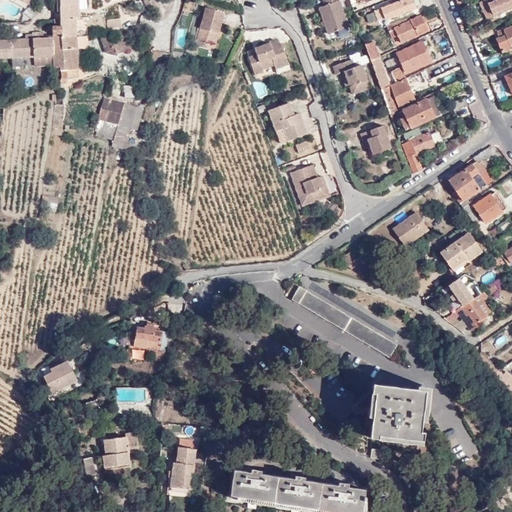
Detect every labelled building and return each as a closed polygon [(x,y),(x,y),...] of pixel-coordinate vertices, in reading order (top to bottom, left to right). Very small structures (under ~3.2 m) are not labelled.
[(61,18),(62,19),(74,19),(74,18),(79,17),(78,0),(56,0),(58,13),(60,13),(61,18)] [(321,0),(324,7),(318,9),(327,35),(348,28),(337,0),(321,0)] [(414,0),(398,0),(381,6),(385,16),(390,18),(418,8),(414,0)] [(494,16),(487,0),(484,0),(480,2),(488,18),(494,16)] [(511,0),(487,0),(494,16),(511,7),(511,0)] [(205,6),(199,27),(205,28),(201,39),(215,43),(221,20),(223,11),(205,6)] [(376,9),(360,16),(365,30),(382,23),(376,9)] [(411,19),(409,16),(392,23),(396,33),(400,42),(427,30),(421,14),(411,19)] [(121,18),(107,19),(107,28),(122,27),(121,18)] [(53,38),(75,36),(75,19),(74,19),(62,19),(54,20),(54,21),(52,21),(52,29),(53,38)] [(392,23),(386,26),(390,36),(396,33),(392,23)] [(205,28),(199,27),(197,37),(201,39),(205,28)] [(511,27),(504,31),(506,35),(496,40),(501,53),(511,48),(511,27)] [(177,29),(174,46),(183,48),(186,31),(177,29)] [(23,57),(54,55),(53,38),(43,38),(43,33),(33,34),(33,39),(0,40),(0,53),(12,53),(12,58),(13,67),(24,67),(23,57)] [(124,33),(100,34),(105,52),(116,54),(111,41),(125,35),(124,33)] [(61,66),(60,69),(61,79),(60,79),(60,84),(66,83),(65,79),(78,78),(76,49),(87,49),(86,35),(75,36),(53,38),(54,55),(54,66),(61,66)] [(111,41),(116,54),(131,48),(125,35),(111,41)] [(374,40),(364,43),(370,60),(378,56),(380,56),(374,40)] [(270,44),(269,42),(254,47),(256,53),(248,56),(254,73),(262,71),(261,67),(273,63),(275,68),(288,63),(281,44),(279,41),(278,41),(276,41),(270,44)] [(421,41),(397,53),(406,71),(430,60),(421,41)] [(370,60),(381,89),(388,86),(378,56),(370,60)] [(346,79),(348,84),(351,94),(369,87),(360,64),(353,67),(350,58),(332,65),(335,73),(339,72),(342,80),(346,79)] [(396,82),(406,77),(403,70),(392,75),(396,82)] [(381,89),(389,112),(389,113),(402,107),(411,103),(416,100),(406,77),(396,82),(388,86),(381,89)] [(457,83),(457,81),(444,87),(446,92),(448,95),(461,89),(458,82),(457,83)] [(453,111),(466,105),(463,97),(450,104),(453,111)] [(428,98),(421,101),(429,118),(435,115),(428,98)] [(131,127),(138,129),(141,108),(139,108),(100,101),(96,123),(98,123),(95,139),(115,142),(114,149),(127,151),(131,127)] [(288,101),(283,103),(288,116),(293,114),(288,101)] [(411,103),(402,107),(405,115),(411,126),(429,118),(421,101),(412,106),(411,103)] [(62,134),(65,104),(54,103),(52,116),(52,123),(50,133),(62,134)] [(288,116),(283,103),(267,110),(279,142),(300,134),(293,114),(288,116)] [(459,119),(473,113),(470,106),(456,113),(459,119)] [(293,114),(300,134),(306,132),(299,112),(293,114)] [(411,126),(405,115),(398,117),(404,129),(411,126)] [(367,139),(369,146),(371,154),(390,147),(382,125),(360,132),(360,133),(362,141),(367,139)] [(397,136),(399,142),(426,130),(423,125),(397,136)] [(429,130),(401,143),(414,171),(421,167),(414,152),(434,143),(429,130)] [(430,133),(435,144),(442,141),(437,130),(430,133)] [(486,149),(474,158),(477,162),(450,181),(457,192),(453,194),(462,206),(470,201),(468,199),(494,181),(487,170),(489,169),(483,161),(490,156),(486,149)] [(312,172),(315,171),(312,163),(290,171),(301,204),(329,194),(322,175),(317,176),(314,177),(312,172)] [(497,192),(492,196),(501,208),(505,204),(497,192)] [(42,194),(39,209),(55,213),(58,197),(42,194)] [(501,208),(492,196),(476,207),(487,222),(503,211),(501,208)] [(471,204),(464,209),(471,218),(484,236),(489,232),(482,223),(481,224),(477,219),(480,217),(471,204)] [(415,211),(392,228),(404,246),(428,230),(415,211)] [(468,233),(441,253),(452,268),(466,259),(468,261),(482,251),(468,233)] [(511,248),(503,255),(511,267),(511,248)] [(350,255),(343,260),(349,269),(351,267),(353,270),(358,267),(359,269),(369,262),(361,251),(352,258),(350,255)] [(450,296),(453,301),(457,298),(463,306),(475,298),(461,277),(449,285),(454,293),(450,296)] [(498,280),(487,289),(496,299),(507,290),(498,280)] [(294,282),(286,295),(390,358),(398,344),(294,282)] [(433,293),(427,298),(430,303),(437,299),(433,293)] [(480,295),(475,298),(487,316),(492,312),(480,295)] [(487,316),(475,298),(453,314),(446,319),(451,323),(458,318),(463,315),(473,331),(490,319),(487,316)] [(458,318),(451,323),(463,332),(467,328),(458,318)] [(163,348),(166,349),(168,332),(155,330),(155,327),(153,327),(146,326),(144,325),(144,328),(136,327),(133,346),(145,349),(144,353),(152,355),(151,361),(161,363),(163,348)] [(484,368),(492,361),(483,352),(476,358),(484,368)] [(59,366),(52,370),(53,373),(46,377),(54,394),(79,381),(69,361),(59,366)] [(483,369),(491,378),(493,376),(501,371),(492,361),(484,368),(483,369)] [(493,376),(511,396),(511,381),(505,375),(501,371),(493,376)] [(428,390),(378,384),(373,418),(372,434),(367,434),(366,438),(376,439),(376,436),(426,442),(427,433),(423,433),(428,390)] [(126,437),(99,440),(101,450),(107,450),(108,455),(104,455),(106,467),(130,463),(129,451),(139,450),(136,432),(125,433),(126,437)] [(172,471),(169,494),(189,497),(192,473),(202,474),(204,458),(194,457),(197,441),(179,439),(176,462),(173,462),(172,471)] [(383,450),(374,449),(372,458),(381,459),(383,450)] [(93,459),(85,460),(87,475),(96,474),(93,459)] [(362,511),(365,490),(235,470),(230,495),(254,499),(298,506),(337,511),(362,511)]
